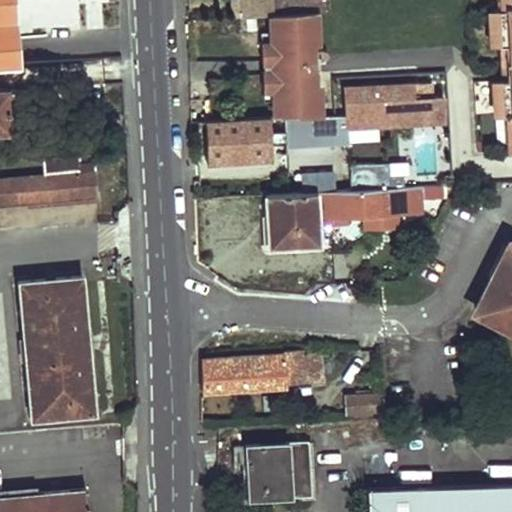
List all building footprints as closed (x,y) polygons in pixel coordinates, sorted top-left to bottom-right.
[(0,0),(0,63),(15,63),(9,0),(0,0)] [(328,11),(327,0),(278,0),(278,6),(272,6),(274,16),(311,13),(328,11)] [(503,44),(507,44),(509,78),(502,78),(502,103),(505,104),(505,117),(507,117),(511,116),(511,137),(511,0),(510,0),(511,6),(500,6),(496,6),(498,32),(502,32),(503,44)] [(496,6),(492,6),(494,44),(503,44),(502,32),(498,32),(496,6)] [(274,16),(269,17),(270,35),(271,47),(264,47),(265,65),(311,62),(311,60),(310,49),(313,49),(311,13),(274,16)] [(271,47),(270,35),(258,35),(262,105),(274,104),(273,91),(266,91),(266,76),(312,73),(312,75),(323,75),(322,60),(311,60),(311,62),(265,65),(264,47),(271,47)] [(266,91),(273,91),(274,104),(275,121),(285,121),(292,120),(318,119),(316,89),(313,90),(312,73),(266,76),(266,91)] [(502,78),(495,78),(498,117),(505,117),(505,104),(502,103),(502,78)] [(345,118),(347,118),(415,115),(414,101),(413,86),(345,89),(345,118)] [(414,101),(415,115),(445,113),(444,99),(414,101)] [(345,118),(318,119),(292,120),(292,128),(348,128),(347,118),(345,118)] [(272,129),(285,128),(285,121),(275,121),(207,125),(207,165),(272,163),(272,129)] [(33,174),(83,170),(82,152),(32,157),(33,174)] [(413,184),(413,160),(373,160),(373,184),(413,184)] [(0,206),(86,199),(83,170),(33,174),(0,177),(0,206)] [(419,186),(331,191),(332,226),(348,225),(347,219),(365,218),(398,216),(421,214),(419,186)] [(270,250),(320,248),(319,227),(332,226),(331,191),(266,195),(270,250)] [(398,229),(398,216),(365,218),(366,231),(398,229)] [(511,248),(506,245),(489,276),(491,277),(476,307),(487,313),(484,319),(499,326),(504,319),(511,323),(511,248)] [(27,422),(86,417),(75,282),(16,288),(27,422)] [(511,323),(504,319),(499,326),(511,333),(511,323)] [(305,351),(287,352),(285,357),(289,388),(321,385),(320,357),(305,353),(305,351)] [(285,357),(202,361),(202,374),(203,391),(289,388),(285,357)] [(384,417),(383,397),(349,400),(348,418),(384,417)] [(305,445),(246,446),(248,500),(307,499),(305,445)] [(511,511),(511,493),(368,500),(368,511),(511,511)] [(0,511),(83,511),(82,494),(0,500),(0,511)]
